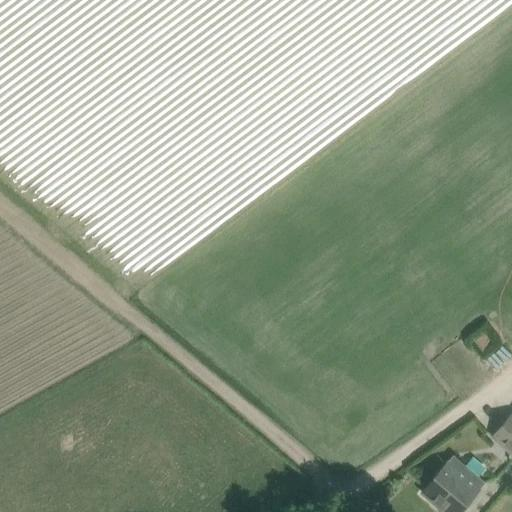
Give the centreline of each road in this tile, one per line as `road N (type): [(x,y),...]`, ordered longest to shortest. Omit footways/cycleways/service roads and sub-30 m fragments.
road 1 (track): [(338,498),(239,402),(0,210)]
road 2 (track): [(511,379),(338,498)]
